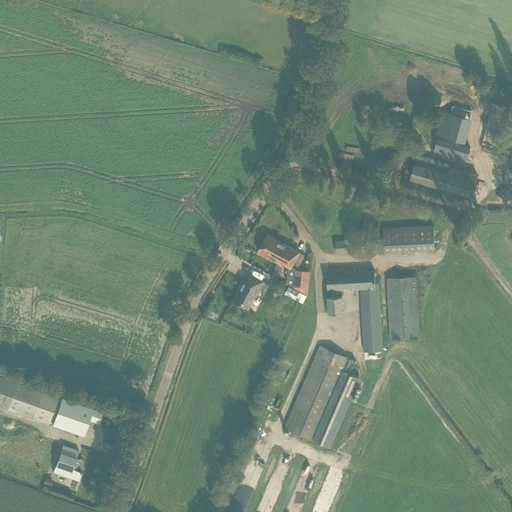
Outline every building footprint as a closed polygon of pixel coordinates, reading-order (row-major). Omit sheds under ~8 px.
[(480,148),(496,152),(509,108),(491,103),(480,148)] [(450,113),(469,119),(471,111),(462,108),(452,106),(450,113)] [(437,137),(433,151),(466,161),(470,147),(437,137)] [(502,184),(511,186),(511,151),(511,152),(502,184)] [(409,179),(470,197),(476,175),(449,167),(450,165),(416,154),(409,179)] [(359,231),(371,235),(381,204),(369,200),(359,231)] [(383,227),(384,252),(433,250),(433,225),(383,227)] [(278,261),(290,267),(298,252),(266,234),(257,251),(277,262),(278,261)] [(335,241),(336,253),(360,253),(359,240),(335,241)] [(309,270),(295,269),(293,286),(307,293),(309,270)] [(363,351),(383,351),(379,283),(379,270),(374,270),(359,271),(360,288),(363,351)] [(331,290),(331,296),(327,296),(328,313),(342,312),(342,296),(337,296),(337,289),(349,289),(348,272),(326,273),(327,290),(331,290)] [(258,293),(264,282),(249,274),(246,280),(244,279),(232,301),(248,309),(257,292),(258,293)] [(386,278),(389,338),(419,337),(415,276),(386,278)] [(297,291),(293,298),(302,303),(306,295),(297,291)] [(328,446),(358,377),(349,373),(355,360),(320,345),(284,427),(328,446)] [(0,406),(83,436),(92,409),(0,376),(0,406)] [(52,472),(78,481),(81,472),(79,471),(81,466),(73,464),(78,450),(62,444),(52,472)] [(45,477),(43,483),(49,486),(51,479),(45,477)] [(321,490),(317,500),(326,503),(330,493),(321,490)]
